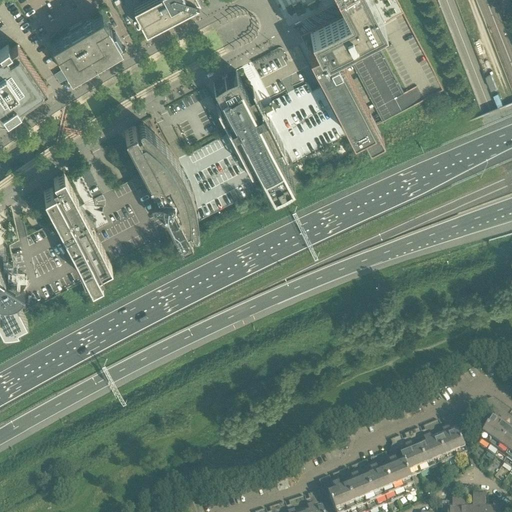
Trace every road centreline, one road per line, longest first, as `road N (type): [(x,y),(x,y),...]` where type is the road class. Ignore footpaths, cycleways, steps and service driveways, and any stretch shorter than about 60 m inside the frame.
road 1 (motorway): [(511,139),(0,389)]
road 2 (motorway): [(0,438),(252,307),(511,207)]
road 3 (unclassified): [(0,195),(116,118),(262,39),(267,19),(257,0)]
road 4 (residential): [(511,399),(494,387),(383,436),(305,489),(239,511)]
road 5 (unclassified): [(250,0),(137,58),(0,146)]
road 6 (secondary): [(511,166),(446,0)]
